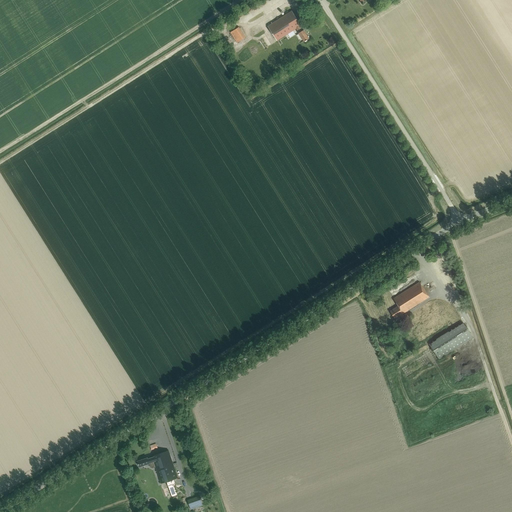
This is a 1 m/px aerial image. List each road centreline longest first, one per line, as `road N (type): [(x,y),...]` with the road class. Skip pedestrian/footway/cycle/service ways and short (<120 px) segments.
road 1 (unclassified): [(0,511),(459,221)]
road 2 (unclassified): [(459,221),(320,0)]
